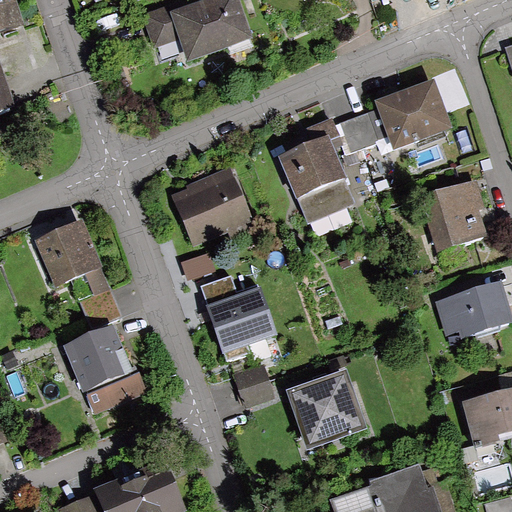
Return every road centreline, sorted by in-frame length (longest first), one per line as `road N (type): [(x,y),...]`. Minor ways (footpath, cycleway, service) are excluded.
road 1 (residential): [(456,22),(112,168)]
road 2 (residential): [(200,415),(112,168)]
road 3 (residential): [(0,496),(200,415)]
road 4 (residential): [(456,22),(511,197)]
road 5 (residential): [(112,168),(54,0)]
road 6 (residential): [(112,168),(0,215)]
